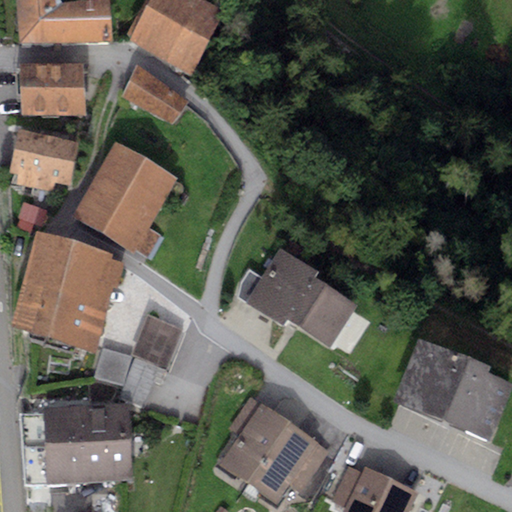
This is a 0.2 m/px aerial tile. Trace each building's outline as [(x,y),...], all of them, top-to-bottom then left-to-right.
[(16,0),(20,49),(113,48),(110,5),(63,10),(57,0),(16,0)] [(225,20),(188,0),(148,0),(126,40),(193,77),(225,20)] [(83,68),(19,71),(24,121),(87,121),(83,68)] [(189,102),(138,72),(123,98),(174,127),(189,102)] [(79,147),(19,135),(10,177),(17,179),(15,187),(52,195),(54,185),(70,189),(79,147)] [(176,182),(115,145),(72,221),(134,256),(137,251),(151,259),(163,238),(149,230),(176,182)] [(46,213),(28,205),(17,231),(36,238),(46,213)] [(112,260),(37,241),(13,334),(97,355),(114,289),(117,290),(123,267),(111,264),(112,260)] [(319,276),(282,254),(248,308),(284,330),(286,325),(330,351),(358,310),(316,281),(319,276)] [(184,331),(149,318),(133,357),(168,372),(184,331)] [(492,375),(420,344),(392,407),(491,448),(511,392),(511,389),(489,380),(492,375)] [(165,374),(134,361),(120,399),(146,408),(154,385),(161,387),(165,374)] [(240,438),(219,469),(276,507),(289,487),(301,496),(330,454),(251,399),(229,431),(240,438)] [(130,407),(42,412),(42,417),(22,418),(26,485),(47,483),(47,488),(134,484),(130,407)] [(363,476),(350,469),(334,503),(347,510),(345,511),(409,511),(418,495),(365,470),(363,476)]
